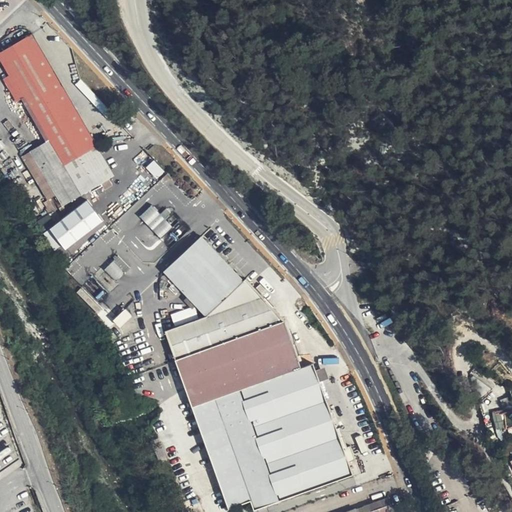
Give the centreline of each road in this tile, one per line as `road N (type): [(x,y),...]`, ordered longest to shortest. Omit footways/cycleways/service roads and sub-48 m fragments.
road 1 (secondary): [(422,511),(382,403),(325,302),(47,0)]
road 2 (unclassified): [(0,357),(56,511)]
